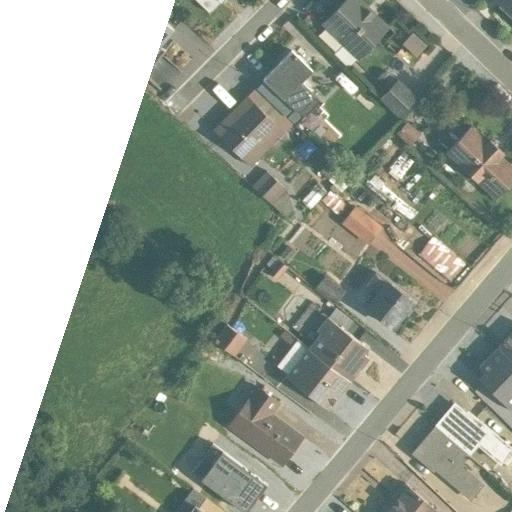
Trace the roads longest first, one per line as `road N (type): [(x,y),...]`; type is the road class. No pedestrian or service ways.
road 1 (residential): [(302,511),(511,262)]
road 2 (residential): [(280,0),(180,101)]
